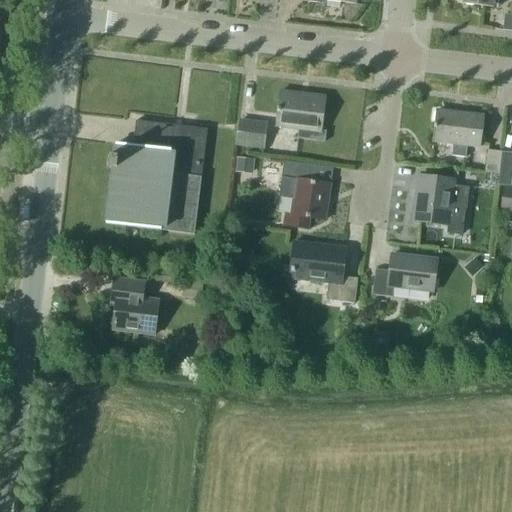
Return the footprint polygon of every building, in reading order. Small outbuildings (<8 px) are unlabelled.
[(511,16),(505,16),(503,31),(511,32),(511,16)] [(297,139),(314,141),(324,143),(326,132),(321,131),(325,97),(280,92),(275,127),(298,130),(297,139)] [(479,148),(483,117),(436,111),(433,142),(453,144),(451,156),(465,158),(466,146),(479,148)] [(267,123),(239,120),(235,147),(264,150),(267,123)] [(194,236),(195,225),(207,130),(135,121),(133,146),(116,144),(106,225),(194,236)] [(485,173),(499,175),(501,152),(488,151),(485,173)] [(511,153),(501,152),(499,175),(498,185),(511,187),(511,180),(511,153)] [(240,172),(252,173),(253,161),(241,159),(240,172)] [(325,221),(330,185),(302,181),(305,165),(283,162),(279,189),(294,191),(290,215),(284,214),(282,228),(309,232),(311,219),(325,221)] [(418,177),(413,221),(443,225),(448,226),(449,225),(451,208),(466,210),(469,188),(453,186),(454,181),(418,177)] [(511,187),(503,186),(501,210),(511,211),(511,187)] [(354,304),(357,279),(342,277),(345,249),(296,243),(294,267),(292,267),(292,268),(291,271),(292,271),(291,279),(328,283),(326,300),(354,304)] [(204,264),(206,254),(193,253),(191,262),(204,264)] [(432,292),(436,260),(391,255),(389,272),(375,270),(372,295),(392,298),(393,288),(432,292)] [(482,269),(474,260),(466,267),(474,276),(482,269)] [(285,267),(283,276),(290,277),(291,271),(292,268),(285,267)] [(154,336),(158,301),(142,299),(144,283),(114,279),(111,302),(116,302),(112,331),(154,336)] [(203,284),(184,281),(182,298),(200,300),(203,284)]
